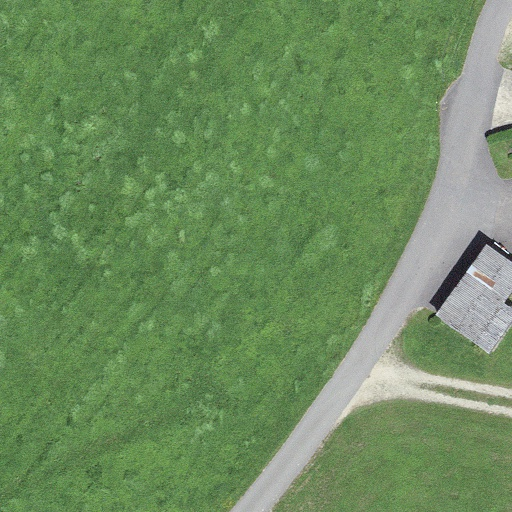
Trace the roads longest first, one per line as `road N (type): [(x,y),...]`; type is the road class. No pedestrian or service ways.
road 1 (track): [(248,511),(350,375),(439,217),(480,61),(506,0)]
road 2 (track): [(350,375),(511,401)]
